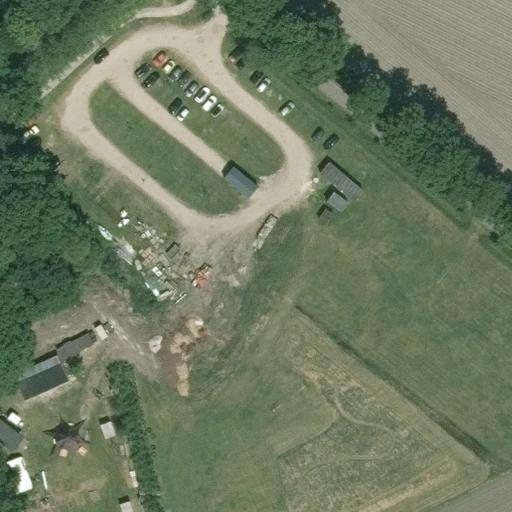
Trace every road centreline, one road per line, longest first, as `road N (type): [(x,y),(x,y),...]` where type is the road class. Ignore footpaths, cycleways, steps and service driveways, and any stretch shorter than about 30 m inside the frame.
road 1 (unclassified): [(511,237),(221,0)]
road 2 (unclassified): [(0,87),(98,0)]
